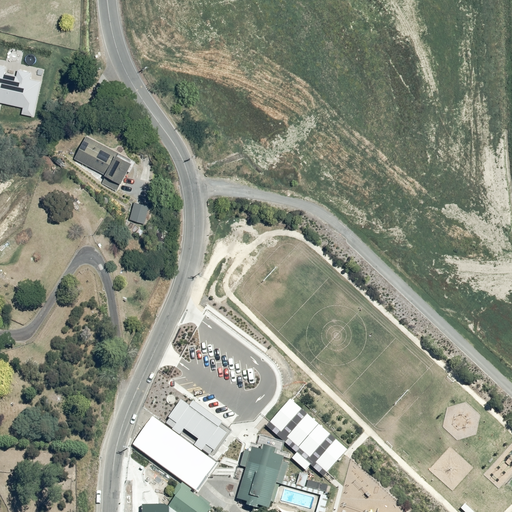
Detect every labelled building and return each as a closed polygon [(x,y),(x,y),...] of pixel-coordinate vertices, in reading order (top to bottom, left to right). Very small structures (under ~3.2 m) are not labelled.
[(137,161),(86,137),(74,160),(125,185),(137,161)] [(150,206),(134,202),(129,220),(145,224),(150,206)] [(190,407),(181,401),(165,423),(212,457),(231,430),(222,423),(222,422),(194,402),(190,407)] [(275,449),(264,445),(262,451),(253,448),(251,452),(246,450),(241,466),(246,469),(237,499),(269,508),(276,483),(286,489),(289,462),(284,461),(286,458),(274,453),(275,449)] [(208,511),(212,507),(183,486),(169,507),(177,511),(208,511)]
